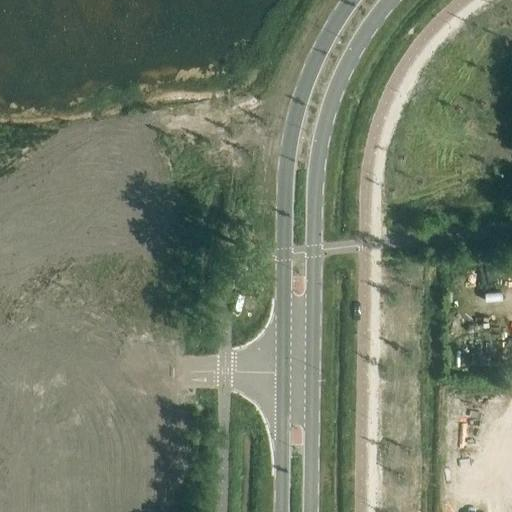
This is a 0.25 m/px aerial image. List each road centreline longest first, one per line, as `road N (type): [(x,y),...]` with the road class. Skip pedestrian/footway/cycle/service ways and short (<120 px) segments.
road 1 (unclassified): [(309,511),(318,152),(341,77),(391,0)]
road 2 (unclassified): [(352,0),(303,90),(288,160),(282,511)]
